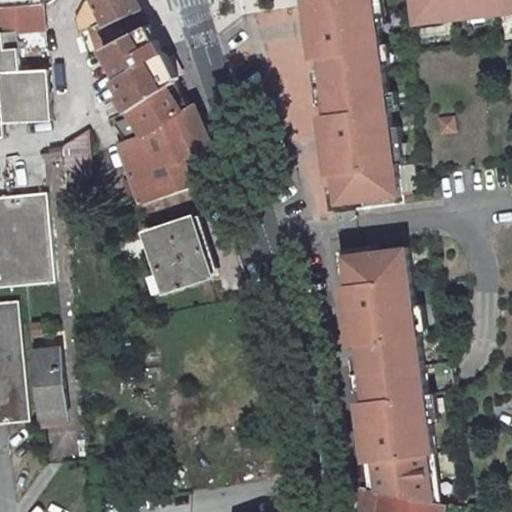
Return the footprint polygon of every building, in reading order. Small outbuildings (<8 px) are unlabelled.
[(0,0),(0,9),(42,6),(42,3),(48,4),(54,0),(0,0)] [(77,20),(81,32),(90,28),(99,52),(106,49),(110,47),(150,24),(135,0),(89,0),(82,6),(77,20)] [(338,176),(342,205),(404,197),(378,0),(307,0),(310,20),(315,20),(318,36),(313,37),(316,59),(324,58),(325,68),(329,102),(331,115),(323,116),(326,138),(331,137),(333,154),(328,155),(331,177),(338,176)] [(511,0),(415,0),(418,21),(471,14),(472,18),(496,15),(495,12),(511,9),(511,0)] [(42,6),(0,9),(0,77),(0,78),(24,75),(19,35),(44,33),(42,6)] [(259,46),(294,39),(288,8),(253,15),(259,46)] [(178,81),(165,55),(150,24),(110,47),(106,49),(120,76),(116,79),(122,91),(120,92),(129,109),(133,106),(178,81)] [(295,71),(286,43),(259,51),(268,79),(295,71)] [(325,68),(317,69),(321,104),(329,102),(325,68)] [(54,121),(56,75),(24,75),(0,78),(2,100),(0,100),(0,139),(7,137),(7,123),(54,121)] [(178,81),(133,106),(135,110),(143,132),(125,142),(121,143),(143,206),(152,203),(187,191),(197,187),(186,162),(215,148),(195,103),(190,106),(178,81)] [(135,110),(116,120),(125,142),(143,132),(135,110)] [(456,115),(439,117),(441,135),(458,135),(456,115)] [(88,132),(66,145),(66,149),(71,211),(88,209),(85,179),(94,179),(88,132)] [(49,183),(61,182),(59,149),(47,150),(49,183)] [(192,204),(187,191),(152,203),(156,216),(192,204)] [(0,288),(58,283),(49,193),(0,198),(0,288)] [(196,218),(146,234),(165,293),(216,276),(196,218)] [(377,463),(381,493),(386,494),(436,504),(430,456),(438,456),(411,249),(348,257),(353,286),(346,287),(348,307),(353,306),(355,325),(351,326),(353,348),(362,347),(363,357),(368,392),(369,403),(361,404),(364,426),(368,425),(371,444),(367,445),(369,465),(377,463)] [(20,302),(0,303),(0,425),(32,423),(20,302)] [(62,339),(34,342),(42,421),(71,418),(62,339)] [(363,357),(355,358),(359,394),(368,392),(363,357)] [(436,504),(445,506),(438,456),(430,456),(436,504)] [(377,463),(369,465),(372,491),(381,493),(377,463)] [(364,489),(360,511),(383,511),(386,494),(381,493),(372,491),(364,489)] [(383,511),(446,511),(447,506),(445,506),(436,504),(386,494),(383,511)]
